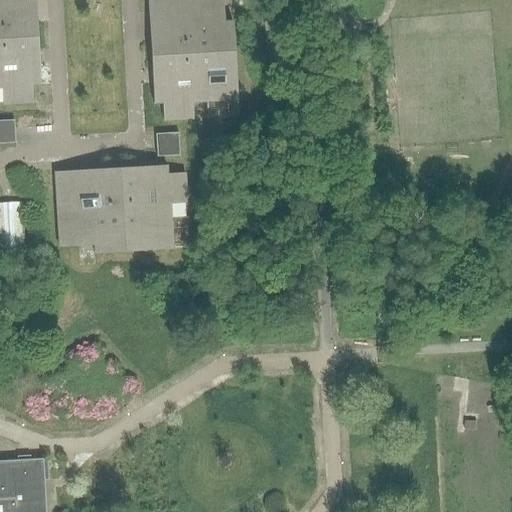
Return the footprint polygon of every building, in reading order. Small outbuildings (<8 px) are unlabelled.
[(0,0),(0,88),(2,88),(3,105),(32,103),(31,85),(40,85),(39,65),(32,65),(31,52),(38,51),(35,0),(0,0)] [(222,0),(147,0),(151,70),(159,70),(159,83),(152,84),(153,104),(162,103),(163,121),(192,120),(192,103),(237,100),(232,22),(224,23),(222,0)] [(0,143),(14,143),(15,143),(14,128),(14,120),(0,121),(0,143)] [(155,134),(156,142),(156,149),(156,157),(179,156),(178,133),(155,134)] [(133,175),(132,168),(54,172),(59,248),(94,246),(94,254),(172,249),(170,204),(187,203),(184,174),(167,175),(166,166),(146,167),(146,174),(133,175)] [(0,250),(26,249),(23,200),(8,201),(9,204),(0,204),(0,250)] [(18,461),(0,462),(0,511),(44,511),(43,486),(42,480),(47,480),(47,479),(46,459),(33,460),(18,461)]
